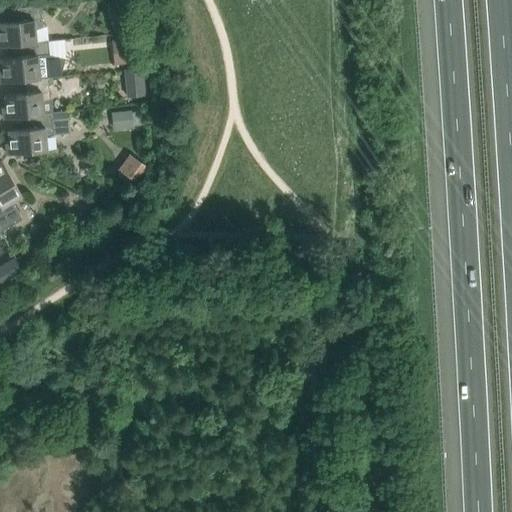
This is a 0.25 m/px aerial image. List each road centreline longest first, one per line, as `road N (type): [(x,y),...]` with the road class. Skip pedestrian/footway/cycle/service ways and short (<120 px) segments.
road 1 (motorway): [(448,0),(478,511)]
road 2 (motorway): [(511,186),(499,0)]
